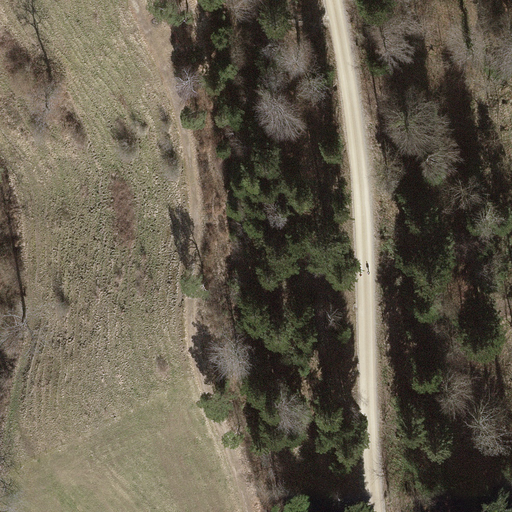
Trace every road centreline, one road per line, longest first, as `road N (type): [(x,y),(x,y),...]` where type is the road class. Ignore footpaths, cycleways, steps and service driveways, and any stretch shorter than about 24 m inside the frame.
road 1 (track): [(247,511),(194,353),(194,214),(183,136),(135,0)]
road 2 (unclassified): [(375,511),(364,197),(333,0)]
road 3 (track): [(447,511),(446,408),(457,355),(488,316),(511,309)]
